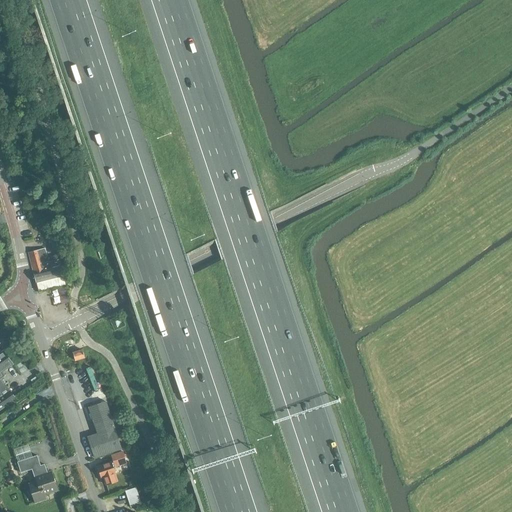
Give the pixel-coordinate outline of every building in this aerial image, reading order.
[(37,226),(41,225),(43,224),(40,215),(34,216),(37,226)] [(36,283),(64,276),(62,268),(61,266),(59,259),(49,262),(45,248),(29,253),(36,283)] [(64,276),(36,283),(39,292),(50,290),(65,286),(66,285),(64,276)] [(73,353),(74,358),(75,360),(85,357),(83,350),(73,353)] [(3,351),(0,353),(0,393),(2,396),(0,396),(0,409),(15,399),(10,391),(0,378),(4,376),(1,372),(12,364),(3,351)] [(87,437),(92,451),(94,458),(121,449),(106,402),(89,407),(98,434),(87,437)] [(117,467),(127,463),(123,451),(112,455),(117,467)] [(45,464),(41,465),(37,455),(18,462),(21,473),(32,469),(35,477),(36,477),(39,485),(31,487),(36,502),(46,499),(44,494),(57,490),(51,472),(48,473),(45,464)] [(106,485),(118,481),(111,462),(97,467),(101,478),(103,477),(106,485)] [(132,507),(142,504),(137,488),(127,492),(132,507)]
